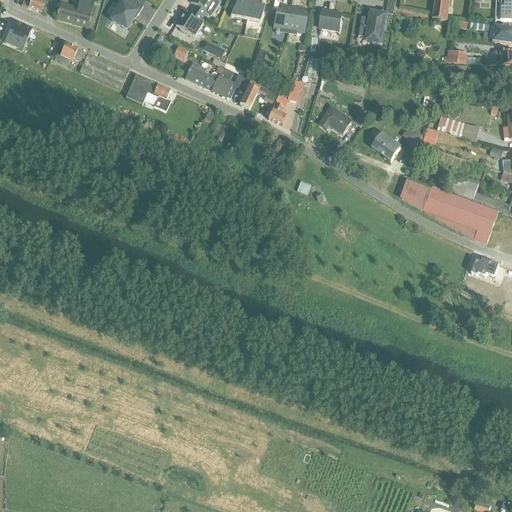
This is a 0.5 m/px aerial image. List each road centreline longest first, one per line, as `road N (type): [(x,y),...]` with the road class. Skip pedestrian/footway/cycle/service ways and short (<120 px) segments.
road 1 (unclassified): [(130,60),(276,129),(453,239),(511,261)]
road 2 (unclassified): [(10,0),(130,60)]
